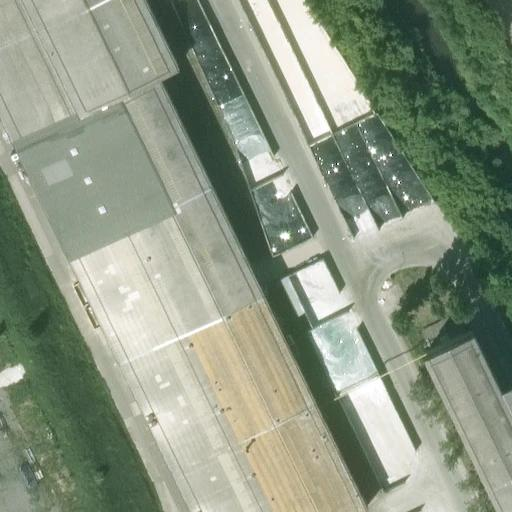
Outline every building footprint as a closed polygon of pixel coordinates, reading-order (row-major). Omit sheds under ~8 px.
[(279,511),(33,0),(0,0),(0,113),(192,511),(279,511)] [(33,0),(279,511),(356,511),(368,507),(160,74),(168,70),(179,65),(147,0),(33,0)] [(311,58),(316,46),(321,48),(326,36),(312,30),(301,53),(311,58)] [(376,224),(420,206),(355,49),(303,71),(302,67),(282,75),(343,223),(371,211),(376,224)] [(205,68),(273,250),(311,236),(285,168),(277,171),(235,57),(205,68)] [(308,327),(334,387),(365,374),(375,370),(361,337),(347,343),(335,315),(308,327)] [(511,511),(511,410),(474,330),(426,353),(501,511),(511,511)]
